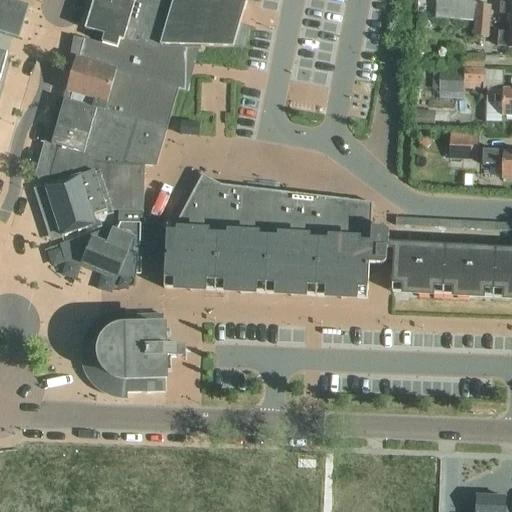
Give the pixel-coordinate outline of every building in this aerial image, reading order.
[(0,0),(0,34),(20,40),(29,6),(3,0),(0,0)] [(104,37),(101,46),(117,49),(119,42),(159,53),(160,48),(200,49),(232,49),(246,2),(240,1),(232,0),(94,0),(85,31),(104,37)] [(510,25),(511,25),(511,0),(511,1),(511,2),(500,1),(499,15),(510,16),(510,25)] [(474,23),(489,24),(491,8),(476,6),(476,4),(435,1),(434,20),(474,23)] [(474,23),(473,38),(488,40),(489,24),(474,23)] [(511,25),(510,25),(509,35),(498,34),(497,48),(508,49),(508,50),(511,50),(511,25)] [(69,95),(66,103),(101,113),(166,132),(178,92),(184,94),(185,71),(185,51),(200,51),(200,49),(160,48),(159,53),(119,42),(117,49),(101,46),(82,40),(82,41),(84,42),(78,62),(76,61),(67,94),(69,95)] [(462,56),(462,70),(483,70),(484,57),(462,56)] [(511,91),(502,91),(502,75),(485,74),(485,72),(464,72),(463,92),(485,93),(484,102),(493,103),(493,104),(501,105),(501,118),(511,118),(511,91)] [(438,101),(461,102),(463,75),(439,73),(439,75),(431,75),(430,92),(438,92),(438,101)] [(101,113),(66,103),(64,102),(51,147),(58,148),(54,162),(144,168),(156,169),(166,132),(101,113)] [(451,114),(412,112),(411,130),(433,131),(433,130),(450,131),(451,114)] [(182,124),(181,137),(197,138),(199,126),(182,124)] [(425,152),(433,141),(426,135),(418,146),(425,152)] [(450,136),(449,161),(477,162),(477,137),(450,136)] [(511,181),(511,152),(502,153),(482,153),(481,167),(501,167),(500,181),(511,181)] [(46,189),(61,238),(95,227),(97,234),(117,228),(118,213),(142,214),(144,168),(54,162),(46,189)] [(392,246),(390,246),(388,246),(389,238),(389,236),(387,233),(384,232),(377,231),(371,231),(372,205),(221,188),(202,177),(171,234),(166,234),(166,243),(149,276),(165,277),(164,290),(367,301),(369,267),(375,267),(382,268),(384,267),(386,265),(386,264),(387,253),(392,253),(392,246)] [(97,234),(64,245),(69,260),(117,279),(135,280),(136,261),(140,261),(142,214),(118,213),(117,228),(97,234)] [(511,233),(511,225),(395,220),(395,227),(511,233)] [(511,252),(392,246),(392,253),(394,253),(392,294),(511,300),(511,252)] [(86,335),(82,347),(80,359),(82,370),(87,381),(95,391),(105,398),(108,399),(116,402),(128,403),(128,395),(167,394),(166,361),(182,361),(181,349),(165,349),(164,317),(125,318),(124,311),(113,313),(102,318),(93,326),(86,335)] [(0,462),(0,511),(246,511),(249,478),(0,462)] [(279,486),(279,511),(313,511),(314,486),(279,486)] [(335,489),(334,511),(381,511),(382,489),(335,489)] [(504,511),(505,499),(476,498),(475,511),(504,511)]
